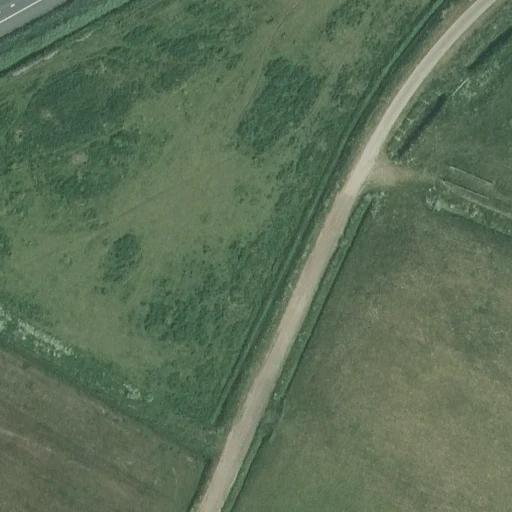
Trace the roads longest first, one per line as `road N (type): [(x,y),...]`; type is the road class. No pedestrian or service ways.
road 1 (track): [(212,511),(354,184)]
road 2 (unclassified): [(354,184),(424,65),(487,0)]
road 3 (track): [(372,146),(511,205)]
